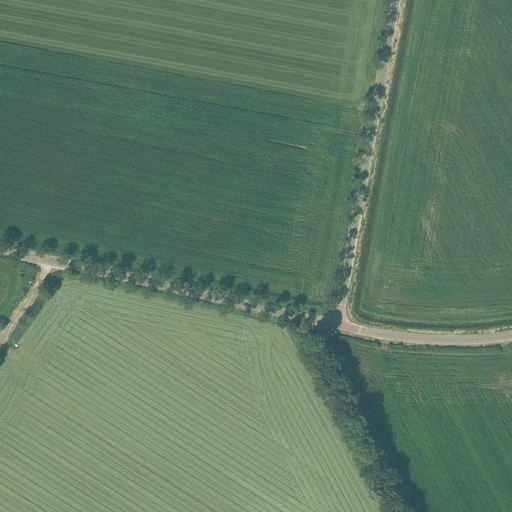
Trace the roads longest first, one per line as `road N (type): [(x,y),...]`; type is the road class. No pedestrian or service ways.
road 1 (unclassified): [(342,323),(0,248)]
road 2 (unclassified): [(342,323),(398,0)]
road 3 (unclassified): [(342,323),(511,334)]
